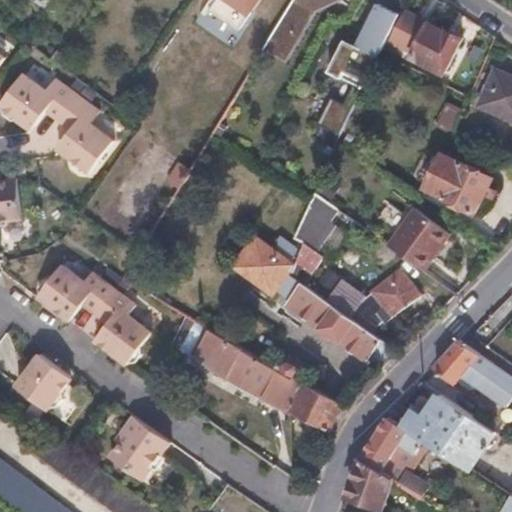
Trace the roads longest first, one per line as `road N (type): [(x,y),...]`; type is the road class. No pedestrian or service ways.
road 1 (residential): [(0,304),(299,511)]
road 2 (residential): [(511,273),(357,422),(325,511)]
